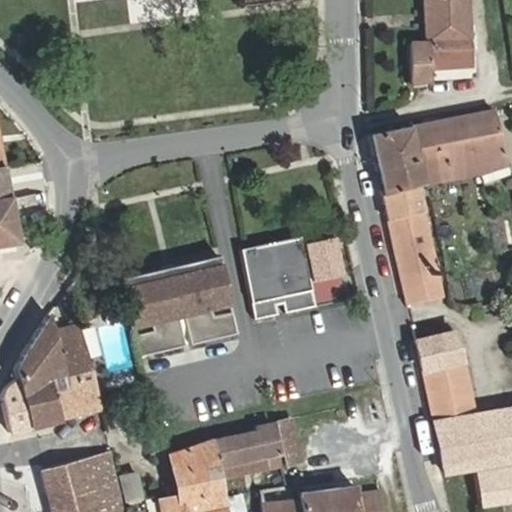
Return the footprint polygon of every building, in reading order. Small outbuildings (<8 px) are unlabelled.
[(469,35),(467,0),(426,0),(429,42),(408,43),(409,85),(431,80),(431,69),(470,63),(470,49),(469,35)] [(477,48),(477,34),(469,35),(470,49),(477,48)] [(477,171),(479,178),(486,177),(484,170),(505,163),(493,109),(493,106),(409,126),(422,182),(424,182),(477,171)] [(411,274),(427,270),(429,275),(434,274),(431,258),(427,243),(429,242),(415,184),(422,182),(409,126),(366,135),(403,303),(416,300),(414,289),(411,274)] [(486,177),(507,171),(505,163),(484,170),(486,177)] [(2,166),(0,166),(0,197),(8,197),(2,166)] [(0,221),(12,220),(8,197),(0,197),(0,221)] [(0,221),(0,245),(17,243),(12,220),(0,221)] [(298,236),(238,250),(251,317),(276,313),(274,303),(281,302),(283,312),(313,306),(309,281),(298,236)] [(118,279),(131,328),(149,323),(178,316),(187,314),(211,308),(229,304),(218,254),(118,279)] [(433,296),(439,295),(434,274),(429,275),(427,270),(411,274),(414,289),(431,286),(433,296)] [(359,297),(354,272),(309,281),(313,306),(359,297)] [(416,300),(433,296),(431,286),(414,289),(416,300)] [(235,331),(231,314),(213,318),(211,308),(187,314),(194,341),(235,331)] [(472,311),(474,319),(481,318),(479,309),(472,311)] [(22,350),(12,369),(15,379),(28,428),(58,421),(50,391),(48,382),(63,378),(66,387),(92,380),(77,324),(52,336),(46,315),(22,350)] [(184,343),(178,316),(149,323),(151,333),(133,337),(137,354),(184,343)] [(454,332),(411,342),(418,371),(460,362),(454,332)] [(430,425),(472,416),(460,362),(418,371),(430,425)] [(50,391),(66,387),(63,378),(48,382),(50,391)] [(4,385),(0,392),(0,402),(7,433),(28,428),(15,379),(4,385)] [(58,421),(99,410),(97,401),(92,380),(66,387),(50,391),(58,421)] [(430,425),(442,475),(511,460),(511,406),(472,416),(430,425)] [(293,420),(273,424),(281,467),(302,464),(293,420)] [(218,479),(279,467),(269,425),(253,429),(253,432),(210,441),(218,479)] [(169,454),(178,496),(144,503),(146,511),(209,511),(224,508),(218,479),(210,441),(169,454)] [(121,511),(108,455),(41,472),(51,511),(121,511)] [(511,466),(473,474),(478,505),(511,499),(511,466)] [(297,505),(259,508),(259,511),(381,511),(377,491),(354,494),(352,487),(297,496),(297,505)]
